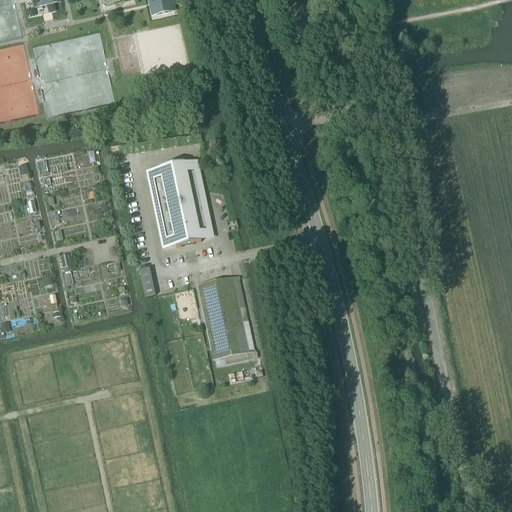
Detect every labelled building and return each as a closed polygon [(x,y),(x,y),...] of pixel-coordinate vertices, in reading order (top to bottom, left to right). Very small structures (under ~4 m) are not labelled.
[(60,0),(32,0),(35,10),(55,5),(61,4),(60,0)] [(134,0),(118,0),(115,1),(118,12),(136,7),(134,0)] [(172,12),(169,0),(150,0),(154,16),(172,12)] [(160,175),(148,177),(163,247),(175,244),(176,249),(201,244),(199,239),(211,237),(196,167),(185,169),(184,164),(159,170),(160,175)] [(61,256),(63,270),(71,268),(69,255),(61,256)] [(139,272),(141,281),(151,279),(149,270),(139,272)] [(153,288),(151,279),(141,281),(143,290),(153,288)] [(214,361),(254,353),(254,352),(248,324),(248,323),(247,324),(245,314),(238,315),(238,311),(245,310),(245,309),(242,296),(242,295),(239,281),(199,289),(214,361)] [(155,298),(153,288),(143,290),(145,300),(155,298)]
